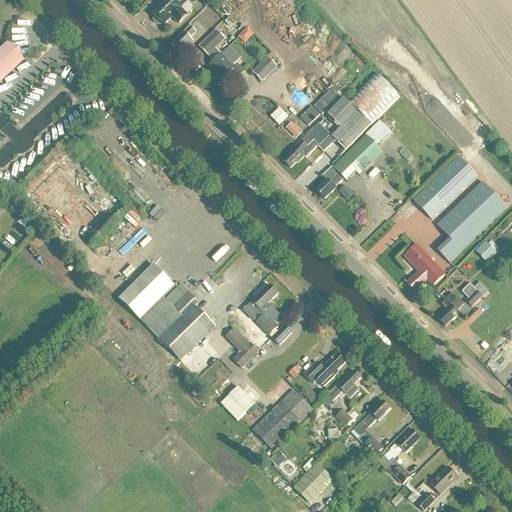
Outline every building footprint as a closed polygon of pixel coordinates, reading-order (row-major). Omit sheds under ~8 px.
[(166,0),(161,5),(162,6),(152,15),(155,18),(154,19),(154,21),(154,23),(157,26),(159,26),(161,26),(162,25),(163,27),(172,18),(179,25),(187,17),(181,10),(182,8),(173,0),(166,0)] [(196,34),(190,28),(172,46),(180,54),(185,49),(186,50),(193,43),(190,40),(196,34)] [(245,45),(254,35),(247,28),(238,38),(245,45)] [(216,50),(224,42),(215,32),(199,48),(208,58),(213,63),(221,56),(216,50)] [(2,49),(0,51),(0,85),(19,68),(18,67),(24,62),(8,45),(3,50),(2,49)] [(230,87),(244,73),(236,65),(233,68),(221,56),(213,63),(210,66),(230,87)] [(262,84),(277,69),(267,59),(252,74),(262,84)] [(348,105),(370,127),(372,125),(400,97),(378,75),(348,105)] [(322,116),(337,101),(329,93),(314,108),(322,116)] [(308,127),(320,116),(311,108),(300,119),(308,127)] [(279,127),(288,118),(280,109),(270,118),(279,127)] [(328,116),(319,125),(323,130),(328,125),(333,121),(328,116)] [(304,131),(307,128),(299,120),(296,123),(304,131)] [(327,182),(316,192),(324,201),(336,191),(335,190),(344,181),(346,184),(356,175),(359,178),(383,155),(378,150),(392,135),(398,141),(403,137),(392,125),(387,130),(379,122),(365,136),(366,137),(343,160),(342,159),(323,177),(327,182)] [(302,134),(292,124),(286,130),(296,140),(302,134)] [(296,148),(283,162),(291,170),(296,164),(297,165),(304,158),(306,159),(318,147),(324,153),(335,142),(332,138),(323,130),(319,125),(296,148)] [(413,202),(432,222),(478,178),(459,159),(413,202)] [(437,252),(449,264),(507,209),(483,183),(437,227),(450,240),(437,252)] [(61,206),(69,196),(54,184),(46,193),(61,206)] [(340,192),(348,200),(354,194),(347,186),(340,192)] [(98,201),(106,209),(117,198),(109,190),(98,201)] [(419,274),(407,285),(404,282),(415,293),(427,282),(433,288),(446,276),(417,246),(404,258),(419,274)] [(484,267),(493,258),(486,252),(478,261),(484,267)] [(195,300),(181,286),(180,288),(176,284),(173,287),(153,266),(118,301),(180,363),(215,329),(195,308),(197,306),(194,302),(195,300)] [(472,309),(482,299),(482,298),(488,292),(479,283),(473,290),(476,292),(466,303),(472,309)] [(278,296),(271,289),(269,287),(244,311),(254,321),(269,306),(268,305),(278,296)] [(441,306),(446,311),(437,320),(445,329),(459,315),(457,313),(464,306),(452,295),(441,306)] [(269,338),(278,329),(265,315),(256,325),(269,338)] [(279,348),(292,335),(284,327),(271,341),(279,348)] [(242,370),(259,353),(250,345),(249,346),(234,330),(225,339),(241,354),(233,362),(242,370)] [(337,372),(346,364),(337,355),(323,369),(317,362),(304,375),(313,384),(316,381),(323,388),(338,373),(337,372)] [(354,387),(361,380),(354,373),(347,380),(345,378),(327,397),(333,403),(343,393),(350,401),(359,392),(354,387)] [(231,397),(247,412),(255,404),(240,388),(231,397)] [(272,452),(305,420),(313,412),(294,392),(253,432),(272,452)] [(382,403),(353,435),(376,457),(384,449),(367,432),(377,421),(379,423),(385,417),(385,416),(390,410),(382,403)] [(343,412),(336,419),(346,429),(353,422),(343,412)] [(412,433),(404,441),(402,439),(390,451),(391,451),(383,458),(389,464),(402,452),(405,455),(411,449),(410,448),(419,439),(412,433)] [(277,469),(285,462),(277,454),(269,461),(277,469)] [(307,474),(316,465),(312,461),(303,470),(307,474)] [(328,486),(329,486),(334,481),(317,465),(312,470),(293,489),(301,497),(310,505),(320,495),(328,486)] [(403,487),(411,479),(400,468),(392,476),(403,487)] [(448,471),(440,479),(439,479),(430,487),(439,497),(448,488),(447,487),(456,478),(448,471)] [(413,505),(420,497),(408,485),(405,488),(412,495),(407,500),(413,505)] [(421,511),(424,511),(438,499),(435,496),(432,499),(427,495),(416,506),(421,511)]
